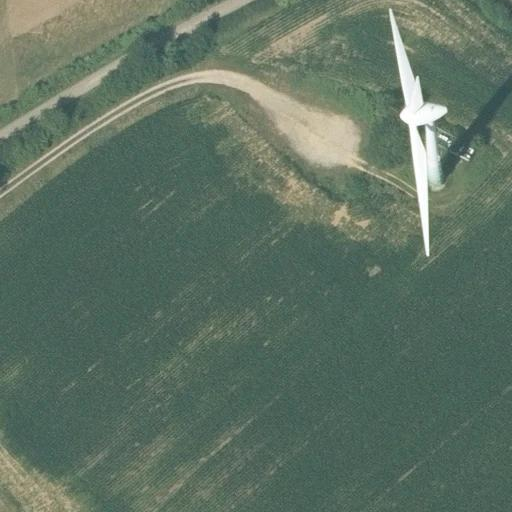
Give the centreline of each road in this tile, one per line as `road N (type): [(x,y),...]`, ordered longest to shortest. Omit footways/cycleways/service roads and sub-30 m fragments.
road 1 (track): [(317,144),(231,74),(188,78),(125,104),(0,193)]
road 2 (unclassified): [(0,138),(229,0)]
